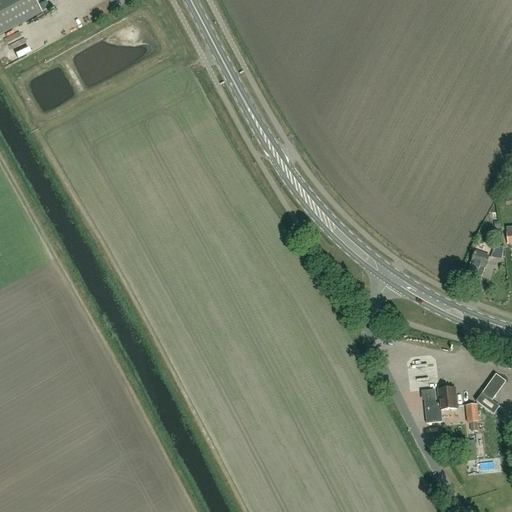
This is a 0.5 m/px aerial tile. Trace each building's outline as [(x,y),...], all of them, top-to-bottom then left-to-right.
[(0,0),(0,35),(42,13),(34,0),(0,0)] [(502,261),(502,260),(506,261),(508,251),(504,250),(504,248),(495,246),(491,259),(502,261)] [(485,268),(489,257),(476,252),(464,283),(472,287),(477,275),(482,277),(485,268)] [(457,409),(455,389),(439,391),(440,404),(436,404),(435,398),(424,400),(426,425),(443,423),(441,411),(457,409)] [(485,391),(476,403),(494,416),(500,408),(492,402),(495,398),(485,391)] [(468,423),(478,423),(477,406),(466,407),(468,423)]
